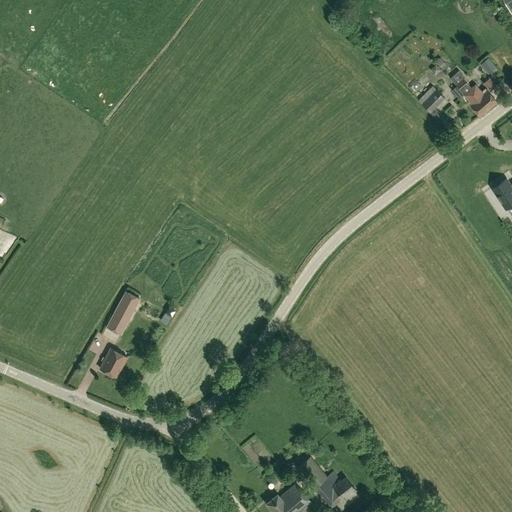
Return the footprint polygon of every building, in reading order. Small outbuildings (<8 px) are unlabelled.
[(496,67),(488,57),(480,64),(488,74),(496,67)] [(485,88),(481,91),(475,83),(471,87),(458,72),(456,74),(457,76),(452,80),(471,103),(470,104),(480,116),(497,102),(489,92),(490,91),(496,86),(489,78),(483,83),(487,88),(486,89),(485,88)] [(430,112),(444,98),(436,89),(422,104),(430,112)] [(441,116),(445,113),(438,105),(435,109),(441,116)] [(511,187),(511,186),(510,185),(506,178),(498,183),(492,187),(497,195),(502,203),(506,209),(511,205),(511,204),(511,187)] [(138,299),(124,291),(114,312),(113,312),(127,320),(138,299)] [(100,368),(101,368),(101,371),(103,372),(105,371),(110,373),(111,376),(113,377),(115,376),(116,376),(126,356),(110,348),(100,368)] [(310,456),(296,467),(330,507),(342,499),(344,501),(357,491),(346,476),(332,486),(324,479),(327,476),(310,456)] [(277,493),(267,502),(274,511),(301,511),(313,503),(296,482),(279,496),(277,493)]
